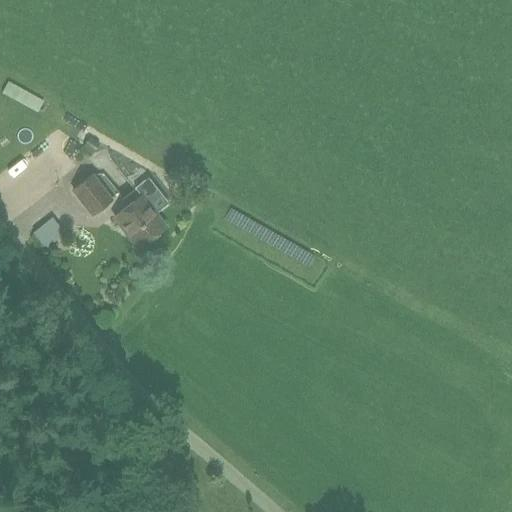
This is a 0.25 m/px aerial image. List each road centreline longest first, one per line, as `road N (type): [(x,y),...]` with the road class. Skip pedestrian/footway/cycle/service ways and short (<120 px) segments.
road 1 (unclassified): [(153,403),(0,233)]
road 2 (unclassified): [(278,511),(153,403)]
